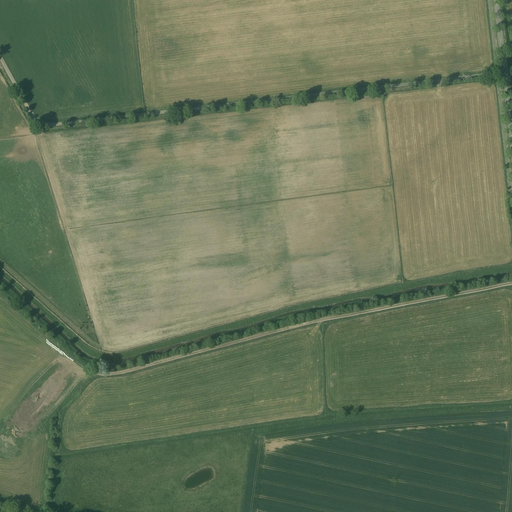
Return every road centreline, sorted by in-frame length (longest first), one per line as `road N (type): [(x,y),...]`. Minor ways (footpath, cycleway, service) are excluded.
road 1 (residential): [(0,57),(29,110),(49,124),(503,72)]
road 2 (track): [(511,284),(334,318),(150,366),(85,371)]
